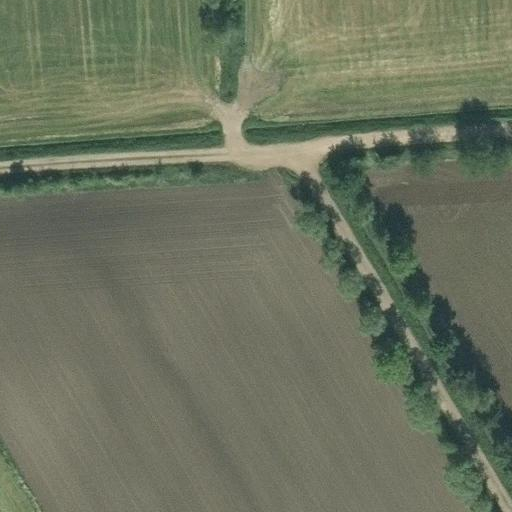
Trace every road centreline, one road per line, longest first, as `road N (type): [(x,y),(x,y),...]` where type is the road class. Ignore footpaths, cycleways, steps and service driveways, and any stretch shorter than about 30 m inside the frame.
road 1 (track): [(511,503),(300,144),(0,167)]
road 2 (track): [(511,131),(300,144)]
